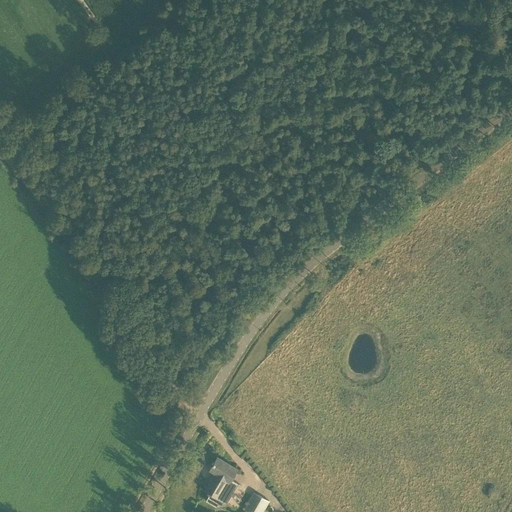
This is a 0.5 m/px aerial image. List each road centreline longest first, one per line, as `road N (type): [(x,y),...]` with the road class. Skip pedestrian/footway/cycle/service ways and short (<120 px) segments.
road 1 (tertiary): [(144,511),(250,328),(293,275),(511,109)]
road 2 (track): [(0,146),(199,416)]
road 3 (track): [(194,0),(30,127),(0,127)]
